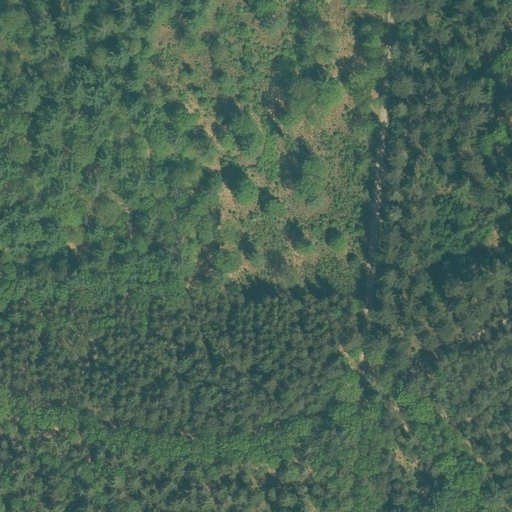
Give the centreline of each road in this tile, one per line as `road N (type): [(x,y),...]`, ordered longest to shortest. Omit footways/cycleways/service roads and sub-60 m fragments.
road 1 (track): [(390,0),(347,511)]
road 2 (track): [(390,386),(255,438),(192,439),(0,392)]
road 3 (track): [(390,386),(463,511)]
road 4 (track): [(511,319),(390,386)]
